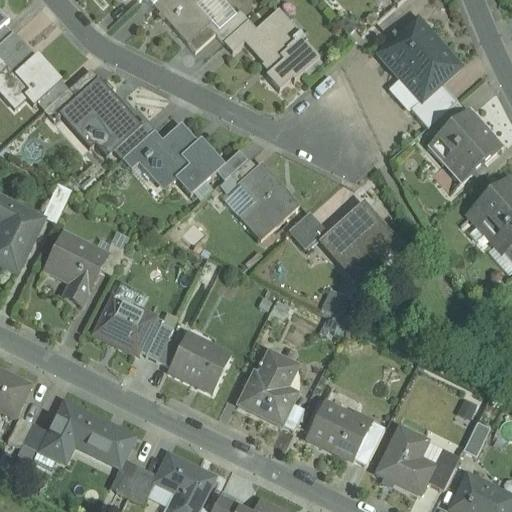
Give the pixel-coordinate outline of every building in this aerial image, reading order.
[(144,0),(152,9),(162,0),(144,0)] [(162,0),(152,9),(186,47),(210,25),(218,34),(236,18),(219,0),(162,0)] [(388,0),(397,9),(406,0),(388,0)] [(278,13),(255,34),(256,35),(244,46),(263,67),(266,65),(273,73),(266,79),(278,93),(291,83),(293,85),(319,62),(301,41),(306,37),(303,34),(295,41),(275,19),(280,15),(278,13)] [(236,18),(218,34),(218,35),(215,38),(223,46),(247,25),(239,15),(236,18)] [(0,33),(5,29),(9,25),(8,24),(7,25),(0,17),(0,33)] [(457,75),(429,43),(432,40),(417,23),(395,42),(393,40),(390,43),(392,45),(378,57),(394,75),(398,71),(406,80),(406,81),(424,102),(425,103),(442,88),(457,75)] [(210,25),(186,47),(195,56),(215,38),(218,35),(218,34),(210,25)] [(247,25),(223,46),(232,56),(244,46),(256,35),(255,34),(247,25)] [(5,29),(0,33),(0,47),(12,37),(5,29)] [(12,37),(0,47),(0,62),(1,63),(4,67),(24,50),(12,37)] [(35,62),(24,50),(4,67),(1,63),(0,63),(0,83),(5,89),(0,94),(0,96),(14,112),(26,102),(33,110),(60,85),(37,60),(35,62)] [(90,75),(68,94),(76,102),(98,83),(98,84),(98,83),(90,75)] [(76,102),(64,113),(105,160),(112,154),(139,130),(138,129),(98,84),(98,83),(76,102)] [(457,105),(442,88),(425,103),(424,102),(411,114),(428,132),(439,122),(457,105)] [(470,119),(457,105),(439,122),(449,133),(459,123),(462,126),(470,119)] [(470,119),(462,126),(459,123),(449,133),(428,152),(461,189),(503,152),(472,117),(470,119)] [(139,130),(112,154),(122,164),(154,135),(144,124),(138,129),(139,130)] [(162,145),(138,167),(139,168),(141,170),(145,166),(169,192),(176,185),(190,200),(216,176),(224,169),(224,168),(202,144),(198,148),(181,128),(162,145)] [(154,135),(122,164),(131,175),(139,168),(138,167),(162,145),(154,136),(154,135)] [(239,155),(224,168),(224,169),(216,176),(224,185),(229,181),(247,164),(239,155)] [(247,164),(229,181),(239,191),(258,174),(249,163),(247,164)] [(258,174),(239,191),(255,209),(240,223),(261,246),(300,211),(263,170),(258,174)] [(511,185),(510,182),(469,219),(503,256),(511,247),(511,185)] [(45,223),(0,199),(0,224),(2,226),(0,230),(0,269),(17,278),(45,223)] [(401,252),(365,210),(323,246),(324,247),(332,241),(366,280),(358,286),(359,288),(401,252)] [(310,216),(288,235),(305,254),(326,235),(310,216)] [(116,235),(110,248),(123,254),(129,241),(116,235)] [(95,253),(64,238),(46,274),(71,287),(64,301),(82,310),(100,274),(107,259),(105,258),(95,253)] [(105,258),(110,248),(100,243),(95,253),(105,258)] [(511,247),(503,256),(511,266),(511,247)] [(110,248),(105,258),(107,259),(100,274),(110,279),(123,254),(110,248)] [(323,308),(344,316),(349,300),(328,293),(323,308)] [(155,320),(113,300),(94,337),(136,358),(155,320)] [(167,316),(161,327),(173,333),(178,321),(167,316)] [(157,365),(168,342),(173,333),(161,327),(145,359),(157,365)] [(210,350),(208,354),(185,343),(187,338),(186,338),(180,348),(169,371),(168,374),(212,396),(230,360),(210,350)] [(180,348),(168,342),(157,365),(169,371),(180,348)] [(296,398),(278,389),(290,366),(269,356),(257,379),(254,377),(237,409),(280,430),(292,408),(296,398)] [(29,389),(0,374),(0,413),(14,421),(29,389)] [(352,421),(324,406),(306,442),(352,465),(353,463),(372,426),(354,417),(352,421)] [(134,441),(64,407),(42,452),(59,460),(68,442),(121,468),(134,441)] [(304,414),(292,408),(281,429),(293,436),(304,414)] [(19,422),(7,445),(20,451),(21,448),(31,427),(19,422)] [(372,426),(353,463),(366,469),(385,432),(372,426)] [(477,426),(463,455),(475,462),(490,433),(477,426)] [(44,434),(31,427),(21,448),(34,454),(44,434)] [(433,470),(413,461),(422,442),(399,431),(376,477),(406,492),(405,492),(420,499),(426,486),(434,471),(433,470)] [(199,511),(215,481),(168,458),(157,480),(154,487),(176,499),(169,511),(199,511)] [(454,471),(437,463),(433,470),(434,471),(426,486),(443,495),(454,471)] [(143,472),(130,466),(116,495),(128,502),(143,472)] [(143,472),(128,502),(143,509),(154,487),(157,480),(143,472)] [(496,493),(467,479),(451,511),(509,511),(511,506),(511,503),(495,495),(496,493)] [(240,510),(219,499),(213,511),(237,511),(238,511),(239,511),(240,510)] [(143,509),(128,502),(123,511),(147,511),(148,511),(143,509)] [(277,511),(259,503),(255,511),(239,511),(238,511),(237,511),(277,511)]
